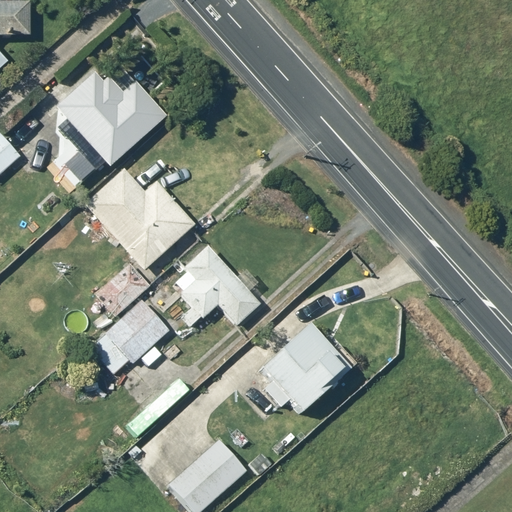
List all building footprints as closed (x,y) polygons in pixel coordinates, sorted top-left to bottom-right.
[(0,69),(9,61),(0,51),(0,35),(30,35),(30,2),(0,1),(0,69)] [(56,105),(111,167),(167,117),(136,81),(123,93),(109,78),(104,82),(95,71),(56,105)] [(0,132),(0,173),(21,155),(0,132)] [(90,154),(74,167),(86,181),(102,168),(90,154)] [(124,170),(85,206),(144,270),(195,224),(157,182),(145,193),(124,170)] [(67,214),(40,237),(48,247),(75,224),(67,214)] [(201,278),(182,295),(203,319),(218,306),(238,327),(262,304),(207,245),(187,264),(201,278)] [(129,264),(96,294),(116,317),(150,287),(129,264)] [(141,301),(90,347),(114,374),(130,361),(133,364),(169,332),(141,301)] [(262,368),(275,382),(266,389),(283,408),(291,401),(302,414),(353,369),(313,323),(262,368)] [(204,511),(244,474),(215,444),(167,490),(188,511),(204,511)]
